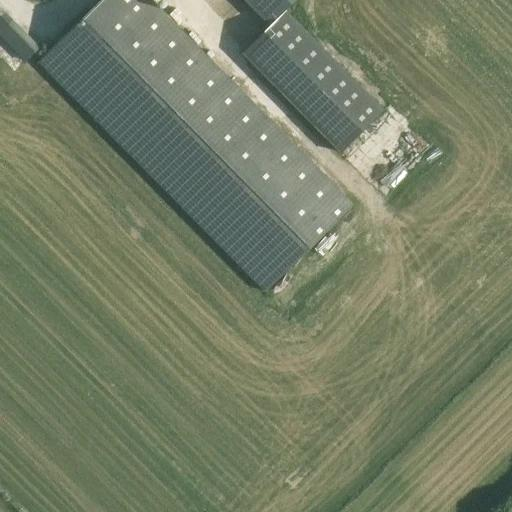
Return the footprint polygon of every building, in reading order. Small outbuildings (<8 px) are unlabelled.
[(149,0),(103,0),(39,64),(264,293),(352,206),(149,0)] [(245,0),(271,25),(295,0),(245,0)] [(232,52),(261,26),(243,6),(225,22),(220,17),(209,27),(232,52)] [(383,111),(285,11),(241,54),(340,154),(383,111)] [(0,17),(0,37),(25,63),(35,53),(0,17)]
